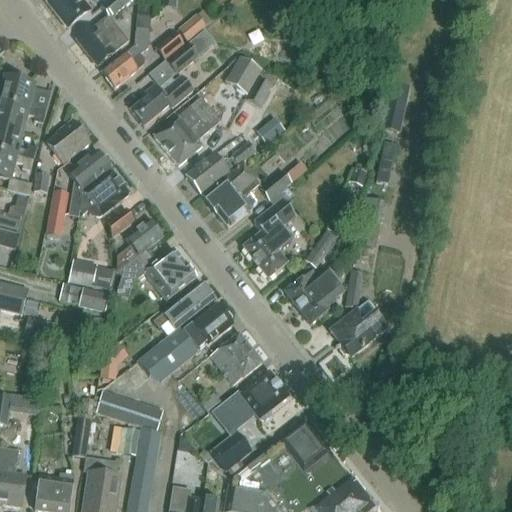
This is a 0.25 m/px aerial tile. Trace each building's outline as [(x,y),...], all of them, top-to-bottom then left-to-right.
[(43,0),(43,1),(66,31),(90,13),(80,0),(43,0)] [(107,19),(76,43),(97,69),(128,45),(109,21),(130,4),(127,0),(113,0),(100,10),(107,19)] [(195,19),(177,33),(185,44),(203,30),(195,19)] [(150,21),(136,20),(134,49),(124,57),(101,75),(114,91),(144,68),(145,62),(141,57),(148,51),(150,21)] [(174,37),(152,54),(161,66),(184,48),(174,37)] [(197,61),(208,52),(198,40),(188,48),(166,65),(176,77),(197,61)] [(226,86),(246,98),(261,74),(240,62),(226,86)] [(35,88),(3,80),(0,93),(0,104),(45,116),(50,97),(34,93),(35,88)] [(173,111),(193,94),(181,80),(175,85),(171,81),(158,92),(155,87),(144,96),(147,100),(131,112),(145,129),(170,108),(173,111)] [(258,81),(246,103),(259,110),(271,89),(258,81)] [(409,90),(386,85),(377,134),(400,138),(409,90)] [(200,101),(153,139),(177,169),(202,149),(197,143),(220,125),(200,101)] [(45,116),(0,104),(0,130),(22,136),(26,120),(35,122),(34,127),(42,129),(45,116)] [(284,134),(274,121),(256,135),(266,148),(284,134)] [(47,147),(63,167),(89,146),(72,125),(55,138),(57,140),(47,147)] [(22,136),(0,130),(0,155),(33,164),(35,153),(27,151),(26,155),(18,153),(22,136)] [(213,157),(186,179),(200,197),(227,175),(229,177),(255,156),(247,146),(230,160),(231,161),(224,166),(220,161),(216,161),(213,157)] [(33,164),(0,155),(0,181),(7,183),(5,193),(27,199),(30,187),(10,182),(14,168),(22,170),(21,173),(30,175),(33,164)] [(69,213),(79,215),(80,206),(82,198),(83,192),(109,171),(96,155),(68,177),(74,185),(69,213)] [(243,168),(202,200),(227,232),(252,213),(243,201),(259,188),(243,168)] [(367,177),(353,171),(348,184),(362,190),(367,177)] [(82,198),(80,206),(79,215),(81,218),(90,212),(96,220),(99,220),(101,218),(101,219),(110,211),(111,211),(129,197),(111,175),(82,198)] [(47,178),(35,176),(33,195),(45,196),(47,178)] [(281,177),(260,193),(268,204),(289,187),(281,177)] [(281,232),(296,220),(285,207),(294,200),(286,191),(269,205),(272,209),(252,225),(260,236),(242,250),(267,282),(286,267),(278,256),(291,245),(281,232)] [(383,205),(357,200),(355,209),(361,210),(359,224),(358,224),(355,248),(375,251),(379,227),(383,205)] [(0,231),(19,237),(25,211),(14,208),(9,210),(7,218),(0,215),(0,231)] [(124,212),(107,226),(112,241),(131,226),(132,222),(124,212)] [(64,219),(50,217),(47,239),(61,241),(64,219)] [(115,274),(161,239),(148,223),(125,241),(130,247),(116,258),(115,274)] [(19,237),(0,231),(0,248),(15,253),(19,237)] [(337,240),(326,232),(304,264),(315,272),(337,240)] [(166,305),(195,283),(197,277),(191,269),(184,269),(172,254),(156,266),(146,253),(117,276),(120,281),(115,299),(127,303),(132,287),(144,278),(166,305)] [(67,286),(92,292),(97,268),(72,262),(67,286)] [(316,279),(311,273),(284,295),(310,326),(326,313),(324,310),(343,295),(324,272),(316,279)] [(363,275),(350,274),(346,309),(358,310),(363,275)] [(0,298),(25,305),(28,292),(0,285),(0,298)] [(175,334),(206,309),(206,310),(212,305),(199,288),(152,325),(158,332),(168,325),(175,334)] [(107,299),(82,294),(78,311),(103,317),(107,299)] [(0,313),(21,319),(25,305),(0,298),(0,313)] [(377,315),(368,303),(329,334),(340,348),(338,354),(343,360),(348,359),(350,361),(385,334),(373,318),(377,315)] [(191,329),(182,336),(197,354),(205,347),(207,349),(213,344),(232,329),(230,328),(231,323),(227,317),(222,317),(215,309),(190,329),(191,329)] [(55,328),(27,322),(24,337),(51,344),(55,328)] [(179,332),(137,366),(149,380),(160,385),(198,355),(197,354),(182,336),(179,332)] [(238,337),(210,359),(233,388),(261,366),(238,337)] [(115,367),(108,358),(104,361),(101,381),(113,383),(115,367)] [(269,415),(287,401),(268,376),(239,398),(237,395),(214,412),(227,429),(222,432),(229,440),(208,456),(223,475),(248,456),(232,433),(247,422),(244,419),(250,415),(257,424),(258,424),(263,425),(269,421),(269,420),(269,415)] [(41,382),(28,378),(24,395),(38,398),(41,382)] [(162,415),(121,401),(102,395),(100,401),(95,416),(139,431),(126,511),(145,511),(158,436),(155,435),(162,415)] [(220,406),(212,396),(200,406),(207,416),(220,406)] [(0,426),(6,428),(10,401),(10,400),(0,398),(0,426)] [(93,403),(83,401),(82,413),(91,415),(93,403)] [(84,461),(91,422),(78,420),(71,459),(84,461)] [(228,485),(225,501),(223,511),(370,511),(372,503),(364,493),(363,494),(350,478),(347,480),(336,466),(337,464),(327,451),(325,452),(303,425),(279,444),(279,445),(228,485)] [(134,459),(138,434),(125,432),(121,457),(134,459)] [(0,507),(20,511),(23,489),(25,478),(14,476),(18,453),(0,450),(0,507)] [(82,511),(113,511),(118,480),(116,480),(118,466),(109,465),(86,461),(84,474),(88,475),(82,511)] [(33,511),(67,511),(72,479),(58,476),(57,482),(38,480),(33,511)] [(192,511),(194,501),(196,485),(191,485),(190,487),(174,484),(172,494),(179,495),(177,507),(170,506),(168,511),(192,511)] [(194,501),(192,511),(215,511),(217,504),(201,501),(201,502),(194,501)]
